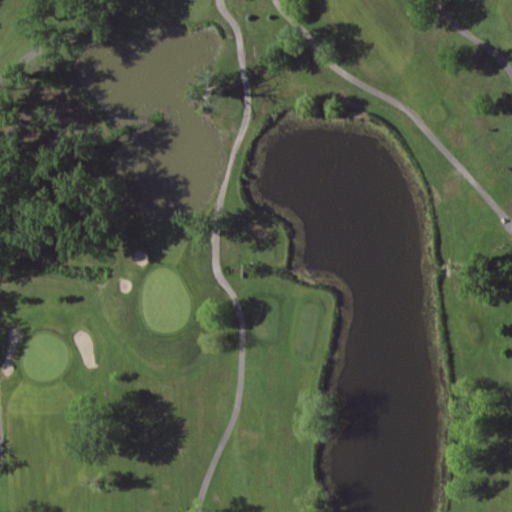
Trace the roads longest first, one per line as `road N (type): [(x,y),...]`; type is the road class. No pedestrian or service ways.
road 1 (track): [(0,74),(115,0),(219,2),(236,29),(249,105),(214,221),(215,261)]
road 2 (track): [(275,0),(329,61),(416,119),(511,223)]
road 3 (track): [(218,274),(240,312),(240,384),(196,511)]
